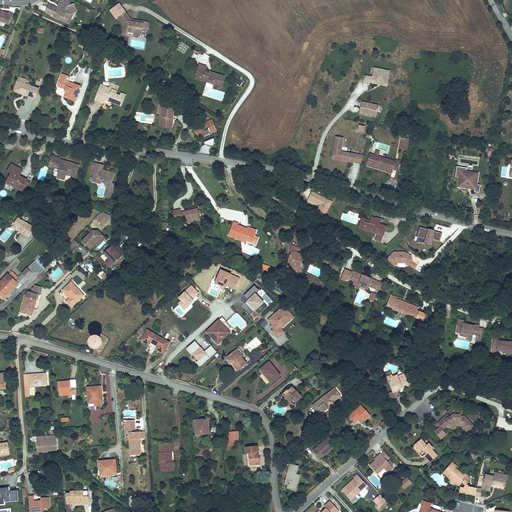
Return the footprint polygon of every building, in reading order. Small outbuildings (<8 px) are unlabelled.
[(50,5),(46,12),(55,16),(54,17),(68,24),(70,20),(68,19),(70,15),(74,13),(77,12),(74,4),(71,6),(69,1),(68,0),(67,0),(61,0),(59,5),(61,6),(60,10),(58,9),(50,5)] [(120,14),(125,11),(120,4),(115,7),(120,14)] [(110,10),(115,18),(119,16),(114,8),(110,10)] [(0,21),(5,23),(5,22),(9,24),(13,14),(8,12),(8,14),(1,11),(1,12),(0,11),(0,21)] [(120,19),(125,28),(125,34),(133,35),(134,37),(134,38),(135,39),(139,39),(142,37),(142,36),(147,37),(147,31),(149,31),(150,26),(148,24),(141,23),(140,25),(132,24),(133,22),(128,14),(120,19)] [(119,61),(111,55),(108,59),(116,64),(119,61)] [(206,66),(197,64),(195,74),(203,76),(202,82),(222,87),(225,75),(210,71),(209,73),(207,73),(208,71),(205,70),(206,66)] [(86,67),(84,72),(90,75),(93,69),(86,67)] [(387,86),(390,71),(380,69),(379,75),(373,74),(373,78),(365,76),(364,84),(369,85),(369,83),(378,85),(378,84),(381,84),(381,85),(387,86)] [(195,74),(193,80),(202,82),(203,76),(195,74)] [(81,87),(61,79),(58,87),(66,90),(65,92),(67,93),(66,98),(75,102),(76,99),(80,90),(81,87)] [(120,85),(111,82),(110,87),(105,85),(100,89),(102,92),(97,95),(95,99),(103,102),(105,98),(109,100),(111,99),(113,99),(113,101),(122,105),(127,93),(122,91),(121,94),(117,92),(120,85)] [(105,85),(101,83),(97,95),(102,92),(100,89),(105,85)] [(27,86),(22,84),(18,94),(36,100),(40,90),(27,86)] [(192,113),(196,107),(188,102),(184,108),(191,114),(192,113)] [(361,114),(376,117),(378,105),(363,102),(361,114)] [(160,106),(158,116),(161,116),(162,107),(168,108),(169,105),(162,104),(161,104),(160,105),(160,106)] [(168,108),(162,107),(161,116),(160,124),(172,125),(174,109),(168,108)] [(200,110),(196,107),(192,113),(196,116),(200,110)] [(211,133),(216,131),(212,120),(203,124),(203,125),(201,126),(200,125),(193,128),(196,133),(202,131),(202,132),(204,137),(210,134),(209,133),(211,132),(211,133)] [(352,158),(353,154),(342,152),(343,143),(342,142),(343,138),(336,137),(333,158),(333,159),(354,163),(355,158),(352,158)] [(213,146),(214,140),(214,139),(214,138),(203,142),(203,143),(204,143),(205,145),(204,145),(213,146)] [(407,150),(409,139),(408,139),(402,138),(400,149),(407,150)] [(362,164),(364,156),(353,154),(352,158),(355,158),(354,163),(362,164)] [(392,173),(393,170),(395,162),(378,157),(375,156),(371,155),(367,166),(392,173)] [(82,165),(74,163),(73,164),(63,161),(61,164),(58,164),(59,162),(55,160),(53,167),(58,169),(62,170),(60,178),(68,180),(69,175),(78,178),(82,165)] [(114,183),(117,174),(105,170),(107,166),(99,164),(96,173),(95,178),(103,180),(102,183),(102,184),(108,186),(109,188),(106,197),(112,199),(116,184),(114,183)] [(12,167),(9,174),(13,175),(9,182),(13,184),(11,187),(23,193),(25,189),(26,189),(29,183),(23,180),(22,181),(20,180),(21,179),(15,177),(19,170),(12,167)] [(466,173),(467,169),(457,167),(455,178),(459,179),(460,172),(466,173)] [(476,186),(478,175),(472,174),(472,175),(466,174),(466,173),(460,172),(459,179),(460,179),(460,182),(459,181),(458,188),(464,189),(464,186),(470,187),(470,190),(474,191),(474,193),(479,194),(480,186),(476,186)] [(312,192),(309,199),(321,205),(317,214),(325,217),(333,202),(312,192)] [(205,223),(202,210),(201,209),(192,211),(188,211),(190,221),(190,225),(205,223)] [(103,217),(99,222),(103,226),(108,221),(111,216),(102,212),(100,214),(101,214),(103,217)] [(178,222),(185,221),(183,212),(176,213),(178,222)] [(363,228),(370,230),(371,227),(376,229),(375,231),(374,232),(377,233),(384,235),(387,227),(380,224),(382,220),(376,219),(371,217),(370,221),(369,223),(365,222),(363,228)] [(26,218),(21,226),(26,230),(27,229),(28,230),(27,232),(34,238),(41,228),(26,218)] [(374,232),(375,231),(370,230),(363,228),(365,222),(369,223),(370,221),(362,218),(359,228),(374,233),(374,232)] [(256,241),(260,232),(254,230),(253,232),(242,227),(242,225),(237,223),(231,237),(237,239),(237,237),(250,241),(250,239),(256,241)] [(431,238),(440,241),(442,233),(420,227),(418,236),(426,238),(425,243),(429,244),(431,238)] [(99,236),(101,234),(98,231),(93,231),(91,230),(90,231),(91,233),(82,241),(90,249),(95,244),(101,238),(99,236)] [(384,235),(377,233),(376,240),(382,242),(384,235)] [(105,238),(101,234),(99,236),(101,238),(95,244),(97,247),(105,238)] [(143,241),(140,238),(135,242),(136,243),(135,243),(137,246),(140,248),(145,243),(146,241),(144,239),(143,241)] [(119,251),(116,248),(113,245),(104,253),(109,259),(107,261),(112,266),(125,254),(124,253),(124,252),(123,251),(121,251),(121,250),(119,251)] [(305,264),(308,257),(297,252),(293,251),(292,254),(296,256),(295,258),(293,263),(291,267),(302,272),(305,264)] [(406,263),(414,268),(416,264),(413,263),(412,256),(405,252),(395,252),(387,261),(392,265),(397,262),(406,263)] [(39,262),(48,271),(53,267),(44,257),(39,262)] [(39,262),(26,275),(31,281),(25,287),(30,292),(38,285),(36,283),(47,272),(48,271),(39,262)] [(310,265),(305,264),(302,272),(301,275),(305,276),(310,265)] [(372,279),(352,271),(352,272),(345,270),(342,278),(346,280),(349,281),(349,279),(355,281),(359,283),(358,285),(360,286),(368,289),(369,286),(372,279)] [(108,277),(102,271),(99,273),(105,279),(108,277)] [(50,275),(47,272),(36,283),(38,285),(42,281),(43,282),(50,275)] [(226,284),(236,288),(239,279),(221,272),(217,282),(226,286),(226,284)] [(17,291),(16,290),(19,286),(12,280),(9,284),(7,282),(0,289),(0,305),(2,307),(17,291)] [(373,288),(378,290),(381,283),(375,281),(373,288)] [(75,307),(87,296),(74,283),(66,291),(73,298),(69,302),(75,307)] [(37,290),(36,294),(33,293),(29,297),(25,314),(31,316),(32,312),(34,313),(39,300),(41,295),(44,296),(47,289),(40,286),(39,290),(37,290)] [(255,287),(246,295),(250,300),(249,301),(259,312),(265,307),(262,304),(264,302),(256,294),(260,291),(255,287)] [(424,320),(426,315),(417,311),(419,308),(397,298),(397,297),(391,295),(387,305),(415,317),(416,314),(417,314),(416,317),(424,321),(424,320)] [(291,320),(287,316),(290,313),(284,306),(268,320),(272,325),(274,327),(274,329),(272,331),(278,338),(284,333),(281,329),(281,328),(281,325),(283,323),(285,325),(291,320)] [(223,318),(219,321),(207,332),(218,344),(233,329),(223,318)] [(467,334),(467,337),(467,338),(472,339),(472,337),(476,338),(475,344),(480,345),(483,329),(479,328),(479,326),(474,325),(474,326),(463,324),(464,321),(458,320),(455,332),(461,333),(467,334)] [(165,355),(171,343),(149,330),(143,342),(165,355)] [(355,336),(354,338),(364,344),(366,340),(367,341),(369,338),(369,336),(364,334),(364,335),(360,332),(358,335),(357,334),(356,336),(355,336)] [(103,346),(104,344),(103,341),(102,339),(100,338),(97,337),(95,338),(93,339),(92,342),(91,344),(92,347),(94,349),(96,350),(99,350),(101,348),(103,346)] [(497,350),(511,352),(511,342),(498,341),(498,340),(493,339),(492,351),(496,352),(497,350)] [(195,341),(186,349),(200,365),(215,352),(211,347),(205,352),(195,341)] [(230,363),(231,362),(232,362),(233,363),(232,364),(238,371),(247,364),(241,357),(243,356),(241,354),(243,353),(238,347),(227,357),(228,359),(227,359),(230,363)] [(280,376),(269,362),(260,370),(271,383),(280,376)] [(385,374),(388,381),(394,379),(393,377),(391,372),(385,374)] [(394,379),(388,381),(392,392),(395,398),(401,396),(398,389),(403,387),(402,386),(409,384),(405,374),(398,376),(398,375),(393,377),(394,379)] [(27,386),(32,386),(50,385),(49,375),(31,376),(26,376),(27,386)] [(74,398),(79,398),(78,391),(73,391),(73,384),(62,385),(63,397),(74,397),(74,398)] [(293,399),(296,403),(302,397),(291,387),(288,391),(287,390),(282,394),(286,398),(286,397),(291,401),(293,399)] [(340,396),(334,389),(314,405),(321,414),(336,403),(334,401),(340,396)] [(92,407),(104,407),(104,396),(105,395),(104,390),(91,391),(92,407)] [(293,407),(296,403),(293,399),(291,401),(286,397),(286,398),(285,399),(293,407)] [(361,405),(349,417),(354,423),(358,419),(362,423),(364,421),(365,421),(371,415),(361,405)] [(330,411),(323,416),(328,423),(335,418),(330,411)] [(100,414),(92,413),(91,422),(100,422),(100,414)] [(460,423),(460,426),(461,426),(464,429),(466,427),(468,430),(473,426),(465,417),(461,417),(461,415),(453,415),(449,419),(448,418),(444,420),(443,419),(437,424),(440,427),(434,432),(441,439),(446,434),(442,430),(448,425),(450,423),(453,426),(456,423),(460,423)] [(207,425),(208,425),(208,419),(195,420),(196,435),(207,434),(207,425)] [(140,439),(141,439),(145,438),(144,431),(136,432),(135,426),(135,420),(124,421),(125,433),(126,433),(126,439),(130,439),(131,455),(141,455),(140,442),(140,439)] [(229,433),(229,436),(234,435),(235,443),(239,443),(238,432),(229,433)] [(60,451),(59,436),(40,437),(41,451),(60,451)] [(316,448),(322,456),(336,445),(329,437),(316,448)] [(427,446),(421,439),(413,447),(419,453),(422,449),(426,453),(424,455),(427,458),(426,459),(429,462),(437,455),(431,449),(432,448),(429,444),(427,446)] [(0,455),(10,454),(8,442),(0,443),(0,455)] [(160,453),(161,461),(163,461),(163,470),(174,470),(173,461),(172,462),(170,462),(169,452),(171,452),(171,443),(160,444),(160,449),(161,449),(161,453),(160,453)] [(257,446),(246,448),(247,453),(249,453),(250,465),(260,464),(258,451),(257,446)] [(319,458),(322,456),(316,448),(313,450),(319,458)] [(391,465),(388,462),(386,460),(381,454),(380,453),(376,457),(377,458),(375,460),(369,465),(378,474),(384,468),(388,473),(394,468),(391,465)] [(100,461),(101,476),(117,475),(116,460),(100,461)] [(475,496),(477,488),(469,486),(467,484),(470,481),(467,479),(469,477),(465,473),(463,475),(455,469),(457,467),(453,463),(450,467),(448,467),(446,469),(447,470),(444,473),(450,478),(451,477),(452,478),(454,475),(455,476),(454,477),(456,478),(455,480),(455,483),(459,486),(462,483),(465,486),(463,488),(460,487),(459,492),(465,493),(468,493),(468,494),(475,496)] [(290,464),(284,483),(288,484),(287,488),(295,490),(300,475),(296,474),(298,466),(290,464)] [(482,489),(477,488),(475,496),(481,497),(482,490),(489,491),(490,485),(492,485),(492,484),(500,485),(501,483),(502,483),(506,480),(507,475),(498,473),(497,477),(485,474),(484,477),(479,476),(478,484),(483,485),(482,489)] [(348,485),(349,487),(345,490),(352,499),(350,500),(353,503),(361,496),(358,493),(367,485),(357,474),(354,477),(355,479),(348,485)] [(404,481),(408,486),(412,482),(407,477),(404,481)] [(404,489),(408,486),(404,481),(400,484),(404,489)] [(350,500),(352,499),(345,490),(349,487),(348,485),(342,490),(350,500)] [(371,485),(365,491),(372,500),(375,498),(373,495),(377,492),(371,485)] [(18,501),(17,490),(9,491),(9,488),(7,489),(6,487),(0,487),(0,499),(4,499),(5,502),(18,501)] [(91,505),(90,493),(73,494),(73,496),(70,496),(70,507),(78,506),(78,508),(85,508),(85,506),(91,505)] [(378,505),(380,507),(387,501),(381,495),(375,501),(378,505)] [(39,511),(41,508),(45,508),(51,508),(51,499),(42,500),(41,502),(41,504),(39,504),(39,502),(35,502),(35,498),(29,498),(30,511),(39,511)] [(441,511),(430,508),(429,508),(431,503),(421,500),(420,504),(423,505),(422,506),(424,506),(422,511),(441,511)] [(338,511),(339,511),(330,501),(325,506),(326,508),(323,511),(338,511)]
